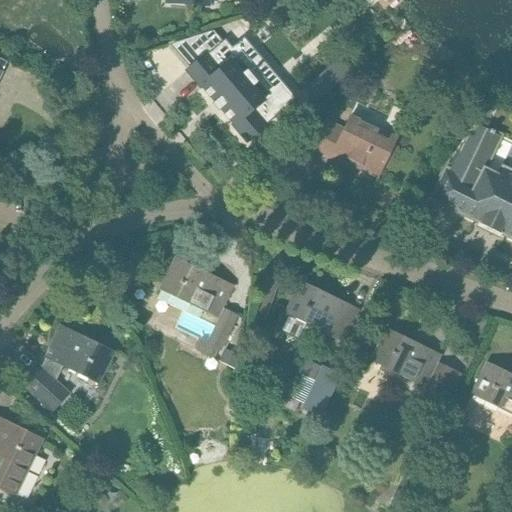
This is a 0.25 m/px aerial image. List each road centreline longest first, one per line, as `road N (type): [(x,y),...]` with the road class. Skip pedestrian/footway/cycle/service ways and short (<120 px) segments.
road 1 (unclassified): [(511,301),(218,205)]
road 2 (unclassified): [(110,233),(53,268),(0,323)]
road 3 (residential): [(218,205),(123,101)]
road 4 (residential): [(123,101),(110,233)]
